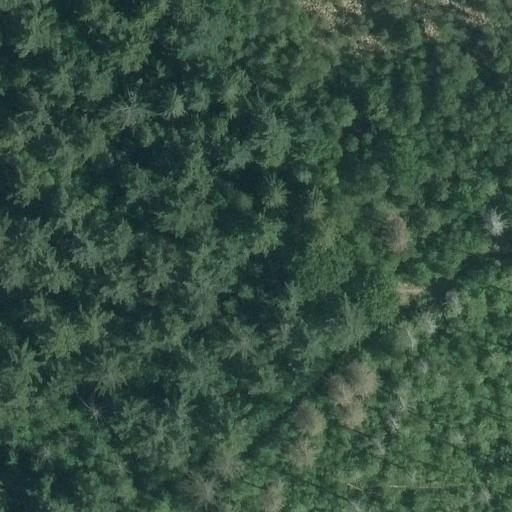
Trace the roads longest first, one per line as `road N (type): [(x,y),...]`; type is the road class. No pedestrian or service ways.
road 1 (track): [(404,301),(314,244),(150,105),(70,0)]
road 2 (track): [(404,301),(313,359),(249,418),(189,511)]
